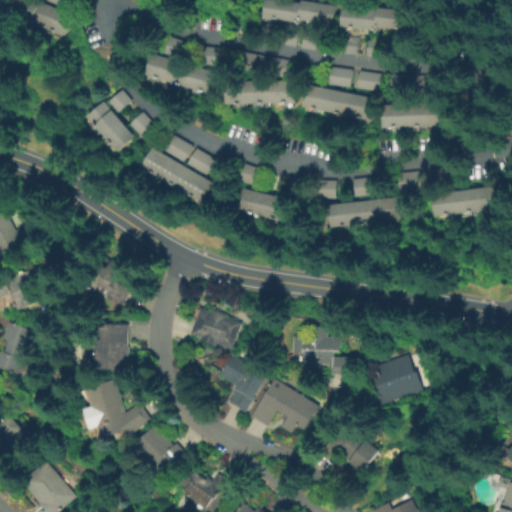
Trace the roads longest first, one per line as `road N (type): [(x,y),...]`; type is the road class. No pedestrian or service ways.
road 1 (tertiary): [(511,318),(210,267),(167,249),(53,174),(0,153)]
road 2 (residential): [(184,257),(163,312),(162,358),(180,401),(237,444)]
road 3 (residential): [(340,511),(307,467),(272,449),(237,444)]
